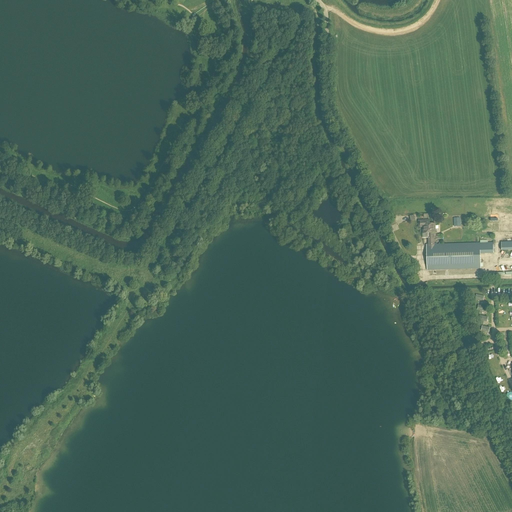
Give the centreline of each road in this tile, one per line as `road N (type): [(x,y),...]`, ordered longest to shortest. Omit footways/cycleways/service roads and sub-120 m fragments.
road 1 (unclassified): [(511,464),(333,121),(318,0)]
road 2 (unknown): [(435,0),(422,20),(399,30),(375,30),(323,8)]
